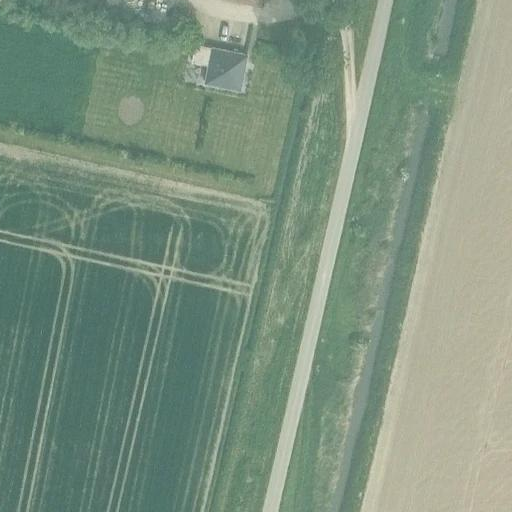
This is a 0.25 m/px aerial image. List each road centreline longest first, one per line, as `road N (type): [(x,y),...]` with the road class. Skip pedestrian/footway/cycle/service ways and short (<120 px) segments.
road 1 (unclassified): [(270,511),(350,146)]
road 2 (unclassified): [(350,146),(383,0)]
road 3 (unclassified): [(350,146),(344,0)]
